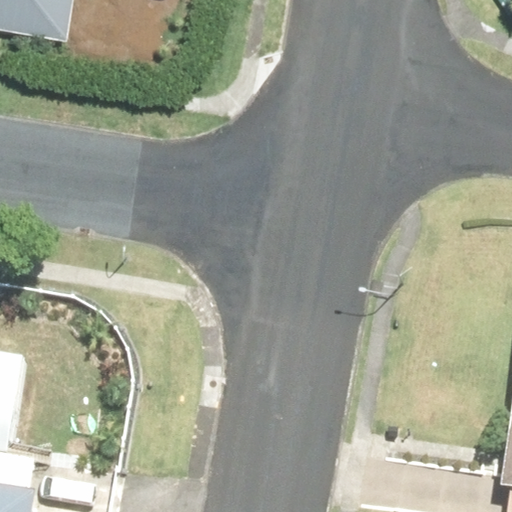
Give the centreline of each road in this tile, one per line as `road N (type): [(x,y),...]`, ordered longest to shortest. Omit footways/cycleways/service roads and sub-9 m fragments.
road 1 (residential): [(0,165),(316,220)]
road 2 (residential): [(316,220),(265,511)]
road 3 (residential): [(347,87),(511,131)]
road 4 (residential): [(347,87),(316,220)]
